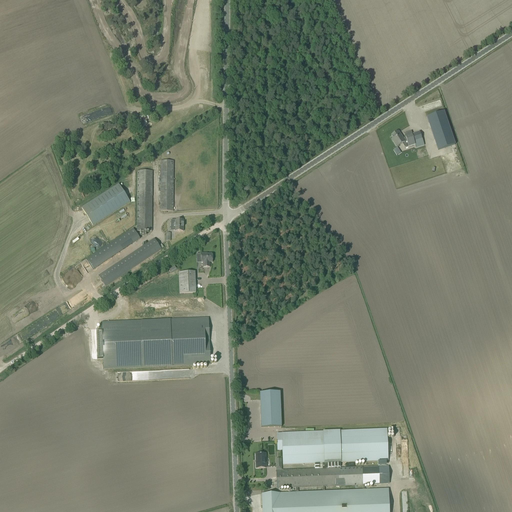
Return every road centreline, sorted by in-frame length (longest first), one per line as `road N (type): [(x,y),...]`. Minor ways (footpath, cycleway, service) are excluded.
road 1 (unclassified): [(225,214),(511,33)]
road 2 (unclassified): [(237,511),(225,214)]
road 3 (unclassified): [(225,214),(227,0)]
